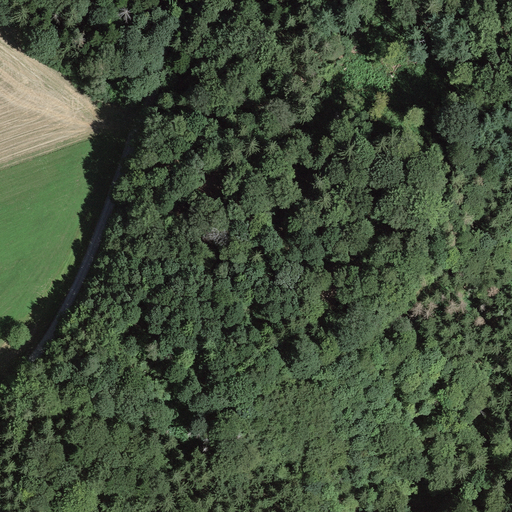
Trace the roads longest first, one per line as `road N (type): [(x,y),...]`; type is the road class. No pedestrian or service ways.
road 1 (track): [(0,414),(49,401),(103,411),(198,410),(291,384),(414,309),(470,234),(494,181),(511,172)]
road 2 (track): [(0,399),(84,268),(184,0)]
